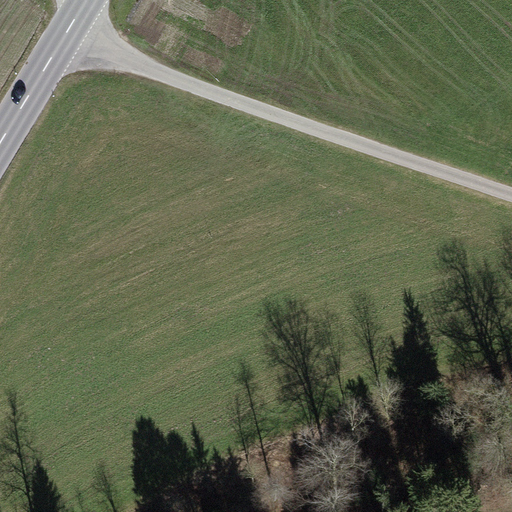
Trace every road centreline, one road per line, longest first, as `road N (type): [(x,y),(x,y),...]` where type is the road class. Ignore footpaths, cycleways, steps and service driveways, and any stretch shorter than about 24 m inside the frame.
road 1 (track): [(69,32),(162,79),(511,198)]
road 2 (tertiary): [(86,0),(0,146)]
